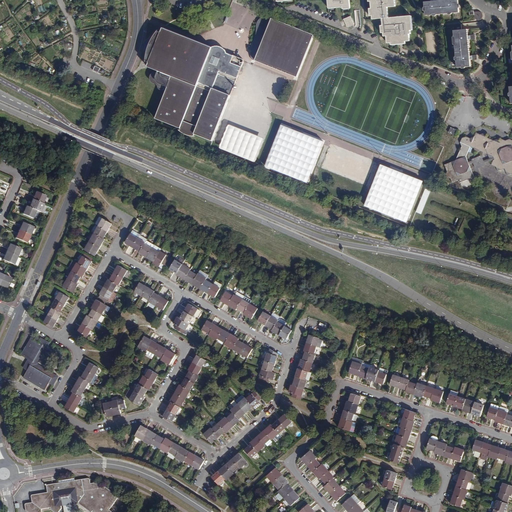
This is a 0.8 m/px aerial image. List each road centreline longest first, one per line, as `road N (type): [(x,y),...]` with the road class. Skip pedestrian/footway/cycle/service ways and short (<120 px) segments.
road 1 (primary): [(0,107),(320,247),(511,349)]
road 2 (primary): [(511,282),(300,230),(0,96)]
road 3 (residential): [(136,0),(130,58),(18,316)]
road 4 (residential): [(511,8),(483,75),(459,82),(257,0)]
road 5 (residential): [(430,413),(337,382),(322,429),(288,461),(329,511)]
road 6 (tertiary): [(206,511),(155,479),(103,463),(13,470)]
road 7 (residential): [(150,412),(185,350),(163,326),(181,289)]
road 8 (residential): [(215,454),(274,404),(290,354)]
road 9 (residential): [(290,354),(181,289)]
